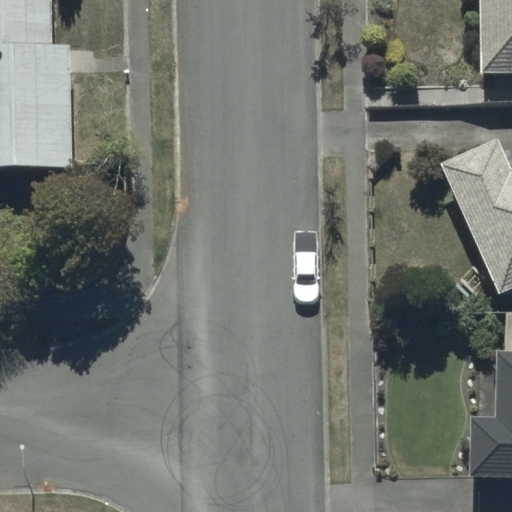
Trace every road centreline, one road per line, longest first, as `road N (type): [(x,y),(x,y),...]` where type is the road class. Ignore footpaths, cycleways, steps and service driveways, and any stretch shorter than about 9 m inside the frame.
road 1 (residential): [(246,413),(236,0)]
road 2 (residential): [(246,413),(0,420)]
